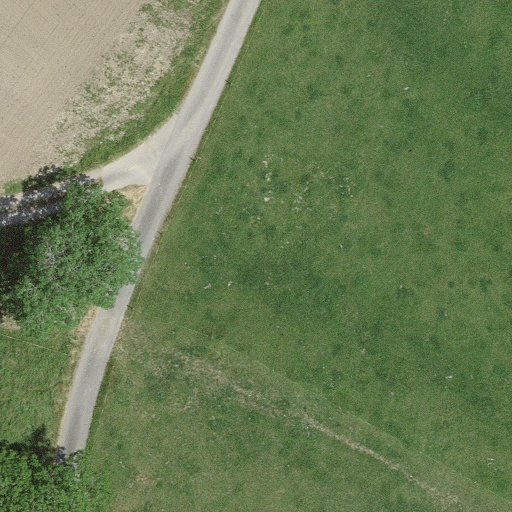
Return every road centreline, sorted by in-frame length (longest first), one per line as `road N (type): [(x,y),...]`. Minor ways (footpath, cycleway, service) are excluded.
road 1 (track): [(68,511),(104,343),(255,0)]
road 2 (track): [(187,154),(85,196),(0,215)]
